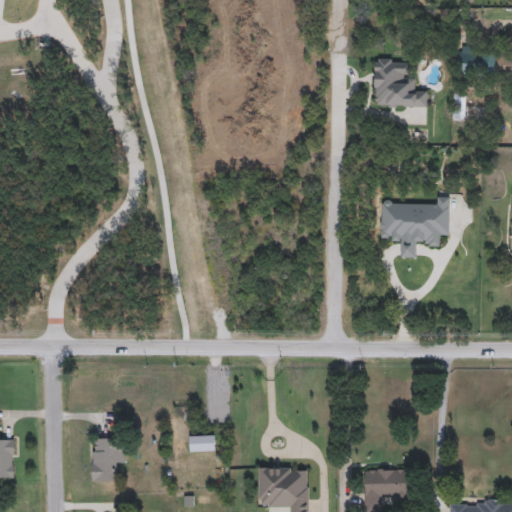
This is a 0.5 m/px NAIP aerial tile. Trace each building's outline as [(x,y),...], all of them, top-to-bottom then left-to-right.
[(459,70),(462,53),(493,57),(491,74),(459,70)] [(375,108),(375,59),(411,59),(411,77),(416,77),(416,89),(427,89),(427,108),(375,108)] [(450,198),(449,236),(440,235),(440,246),(417,245),(416,258),(400,257),(400,240),(381,239),(382,203),(437,205),(438,197),(450,198)] [(115,480),(92,480),(92,438),(125,438),(125,461),(115,461),(115,480)] [(14,478),(0,478),(0,439),(14,439),(14,478)] [(308,466),(308,511),(289,511),(289,510),(266,510),(266,503),(258,503),(258,466),(308,466)] [(363,511),(363,468),(409,468),(409,500),(375,501),(375,511),(363,511)] [(450,511),(450,502),(511,500),(511,511),(450,511)]
